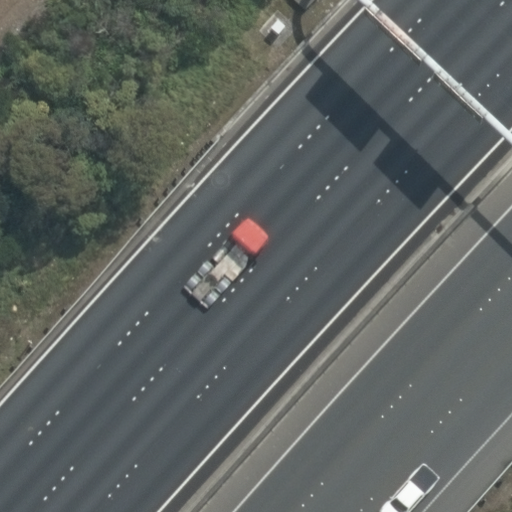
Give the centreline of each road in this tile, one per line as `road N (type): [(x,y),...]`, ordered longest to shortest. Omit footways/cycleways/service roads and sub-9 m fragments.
road 1 (motorway): [(102,511),(511,71)]
road 2 (motorway): [(511,279),(302,511)]
